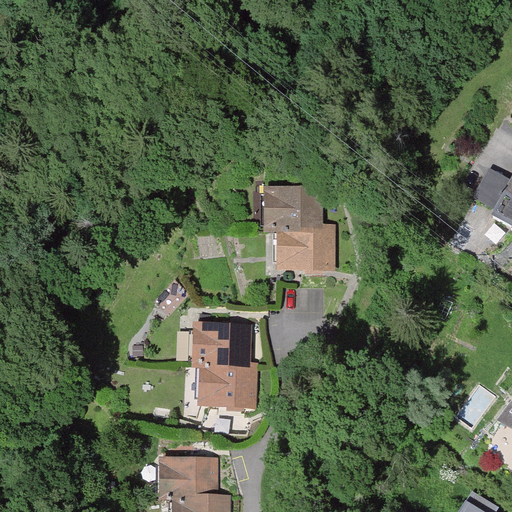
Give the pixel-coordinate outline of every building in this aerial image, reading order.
[(323,199),(272,200),(273,238),(281,238),(282,277),(324,276),(323,199)] [(511,201),(501,222),(511,227),(511,201)] [(251,335),(201,334),(200,374),(207,374),(206,407),(249,409),(251,335)] [(214,468),(167,469),(168,504),(178,504),(178,511),(224,511),(225,504),(214,504),(214,468)] [(489,511),(465,497),(455,511),(489,511)]
